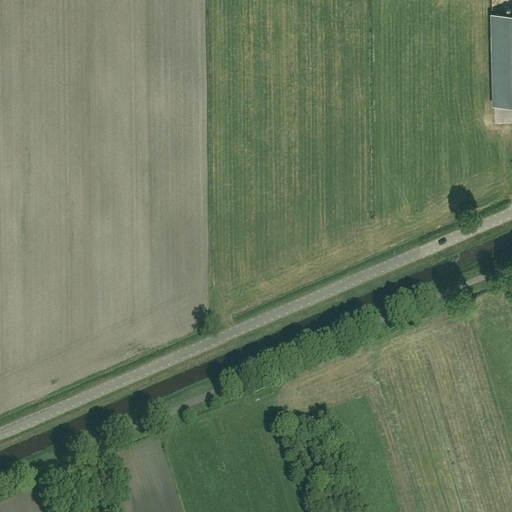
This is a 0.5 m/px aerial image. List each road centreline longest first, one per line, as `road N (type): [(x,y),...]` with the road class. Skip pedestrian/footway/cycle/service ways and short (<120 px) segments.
road 1 (unclassified): [(0,434),(511,212)]
road 2 (unclassified): [(0,486),(511,264)]
